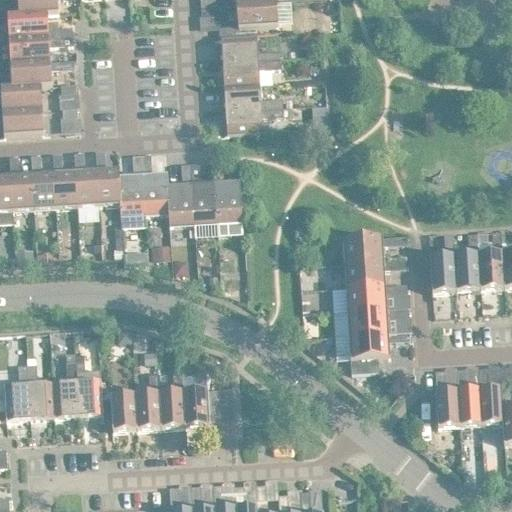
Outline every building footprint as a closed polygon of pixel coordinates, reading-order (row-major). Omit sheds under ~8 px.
[(24,0),(26,13),(26,14),(54,12),(54,13),(65,12),(64,0),(24,0)] [(247,28),(247,36),(247,37),(262,36),(262,35),(262,27),(285,25),(283,1),(244,3),(245,28),(247,28)] [(221,4),(206,5),(207,15),(221,14),(221,4)] [(15,14),(16,39),(56,36),(54,13),(54,12),(26,14),(26,13),(15,14)] [(65,36),(80,35),(79,25),(64,26),(65,36)] [(16,39),(18,63),(57,60),(56,45),(80,44),(80,35),(65,36),(56,36),(16,39)] [(228,37),(229,60),(286,57),(286,48),(265,49),(264,35),(262,35),(262,36),(247,37),(247,36),(228,37)] [(229,60),(231,84),(267,82),(266,67),(287,66),(286,57),(229,60)] [(18,63),(19,86),(19,87),(48,85),(59,85),(58,69),(82,68),(81,59),(66,60),(57,61),(57,60),(18,63)] [(231,84),(232,108),(289,105),(289,96),(267,97),(267,82),(231,84)] [(68,84),(68,93),(83,92),(83,83),(68,84)] [(8,87),(9,111),(49,109),(48,85),(19,87),(19,86),(8,87)] [(289,105),(232,108),(234,134),(270,132),(269,115),(290,114),(289,105)] [(301,106),(290,106),(291,116),(301,116),(301,106)] [(69,107),(70,117),(85,116),(84,107),(69,107)] [(49,109),(9,111),(11,136),(50,133),(49,109)] [(106,205),(127,204),(127,203),(126,176),(126,167),(113,168),(112,149),(103,150),(103,165),(104,165),(104,169),(106,205)] [(84,206),(106,205),(104,169),(91,170),(90,151),(81,151),(82,167),(82,166),(82,170),(84,206)] [(63,207),(84,206),(82,170),(70,171),(69,152),(59,153),(60,168),(61,168),(61,171),(63,207)] [(41,209),(63,207),(61,171),(48,172),(47,153),(38,154),(39,169),(39,173),(41,209)] [(127,215),(152,214),(148,153),(139,154),(140,175),(126,176),(127,203),(127,204),(127,215)] [(152,214),(175,213),(176,213),(174,185),(175,185),(174,173),(159,174),(158,153),(148,153),(152,214)] [(19,210),(41,209),(39,173),(27,174),(26,155),(16,155),(17,170),(18,170),(18,174),(17,174),(19,210)] [(0,223),(20,222),(19,210),(17,174),(5,175),(4,156),(0,156),(0,223)] [(222,182),(225,222),(225,234),(250,232),(247,181),(246,181),(245,174),(246,174),(245,160),(236,160),(237,181),(222,182)] [(176,225),(201,223),(197,162),(188,163),(189,184),(175,185),(174,185),(176,213),(175,213),(176,225)] [(201,223),(225,222),(222,182),(208,183),(206,162),(197,162),(201,223)] [(487,289),(511,288),(509,252),(508,252),(508,245),(507,230),(498,231),(500,252),(485,253),(487,289)] [(463,291),(487,289),(485,253),(484,253),(484,247),(484,232),(474,232),(476,254),(461,255),(463,291)] [(439,292),(463,291),(461,255),(460,255),(460,248),(460,233),(450,234),(452,255),(436,256),(439,292)] [(349,238),(351,262),(390,260),(390,245),(411,244),(410,235),(395,236),(389,236),(389,235),(349,238)] [(175,244),(157,245),(158,260),(176,259),(175,244)] [(129,247),(120,247),(120,256),(129,255),(129,247)] [(40,248),(24,248),(24,261),(40,261),(40,248)] [(59,251),(45,251),(45,260),(59,260),(59,251)] [(153,251),(140,251),(140,264),(154,263),(153,251)] [(22,256),(11,256),(11,265),(22,264),(22,256)] [(194,259),(180,259),(181,274),(195,273),(194,259)] [(351,262),(352,287),(392,284),(391,270),(412,268),(412,259),(397,260),(390,261),(390,260),(351,262)] [(352,287),(354,310),(393,308),(393,294),(414,293),(413,283),(398,284),(398,285),(392,285),(392,284),(352,287)] [(354,310),(355,334),(395,332),(394,318),(415,316),(415,307),(400,308),(393,309),(393,308),(354,310)] [(395,332),(355,334),(357,359),(397,356),(396,342),(417,340),(416,331),(401,332),(395,333),(395,332)] [(162,351),(151,351),(151,363),(163,362),(162,351)] [(90,352),(82,353),(82,361),(90,360),(90,352)] [(81,353),(72,353),(73,361),(82,361),(81,353)] [(90,360),(82,361),(85,415),(110,414),(110,413),(110,412),(109,412),(108,397),(109,397),(108,378),(92,379),(91,360),(90,360)] [(74,380),(59,381),(61,417),(85,415),(82,361),(73,361),(74,380)] [(43,363),(34,364),(37,418),(61,417),(59,381),(44,382),(43,363)] [(10,384),(12,409),(13,418),(12,418),(13,420),(37,418),(34,364),(25,364),(26,383),(10,384)] [(509,429),(509,423),(510,423),(509,408),(508,387),(495,388),(494,367),(485,367),(486,382),(486,389),(488,424),(488,429),(489,431),(490,432),(491,434),(493,435),(494,436),(496,437),(498,437),(500,437),(502,436),(503,436),(505,435),(506,434),(507,432),(508,431),(509,429)] [(467,426),(488,424),(486,389),(474,389),(472,368),(463,369),(464,383),(465,390),(464,390),(467,426)] [(444,427),(467,426),(464,390),(452,391),(451,369),(442,370),(442,385),(443,385),(443,391),(442,391),(444,427)] [(204,390),(189,391),(191,424),(192,427),(216,425),(216,420),(214,389),(213,389),(213,385),(212,371),(203,371),(204,390)] [(180,391),(166,392),(168,428),(192,427),(191,424),(189,391),(189,387),(188,382),(188,372),(179,373),(180,391)] [(156,393),(142,393),(144,429),(168,428),(166,392),(165,392),(165,388),(164,373),(155,374),(156,393)] [(239,388),(214,389),(216,420),(240,419),(239,388)] [(117,397),(109,397),(108,397),(109,412),(110,412),(110,413),(119,426),(119,431),(144,429),(142,393),(117,395),(117,397)] [(0,418),(12,418),(13,418),(12,409),(0,409),(0,418)] [(0,457),(13,457),(13,448),(0,448),(0,457)] [(0,457),(0,467),(14,466),(13,457),(0,457)] [(508,475),(495,475),(495,488),(508,488),(508,475)] [(221,511),(242,511),(242,507),(230,508),(228,484),(219,484),(220,499),(221,499),(221,508),(221,511)] [(263,484),(264,499),(273,499),(272,484),(263,484)] [(199,511),(221,511),(221,508),(208,509),(207,485),(198,486),(199,501),(200,509),(199,509),(199,511)] [(242,511),(265,511),(265,505),(251,506),(250,485),(241,486),(242,500),(243,507),(242,507),(242,511)] [(177,511),(199,511),(199,509),(187,510),(185,487),(176,487),(177,502),(178,511),(177,511)] [(316,511),(315,490),(306,490),(307,505),(308,505),(307,511),(316,511)] [(295,511),(294,493),(285,494),(286,509),(286,511),(295,511)] [(0,505),(16,505),(16,496),(0,496),(0,505)]
